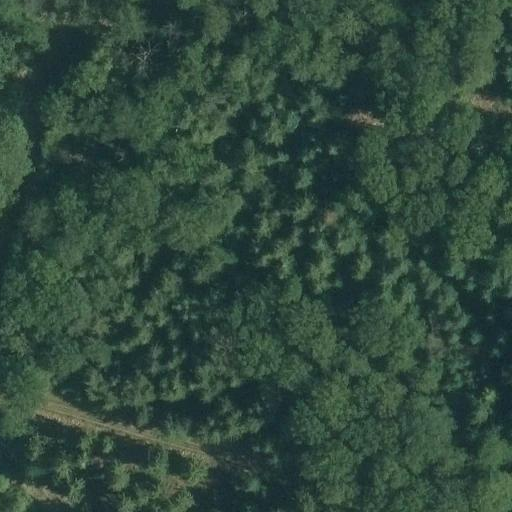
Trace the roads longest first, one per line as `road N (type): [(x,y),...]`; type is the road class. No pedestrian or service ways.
road 1 (track): [(427,511),(0,389)]
road 2 (track): [(0,176),(60,0)]
